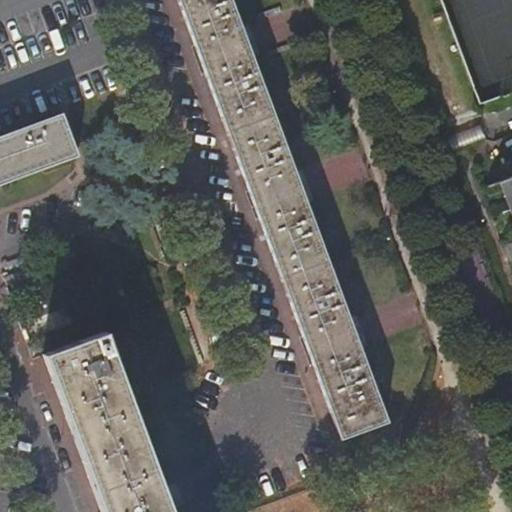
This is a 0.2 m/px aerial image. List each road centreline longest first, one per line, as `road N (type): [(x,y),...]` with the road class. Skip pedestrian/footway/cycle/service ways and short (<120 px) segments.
road 1 (unclassified): [(115,0),(268,449)]
road 2 (residential): [(0,341),(62,511)]
